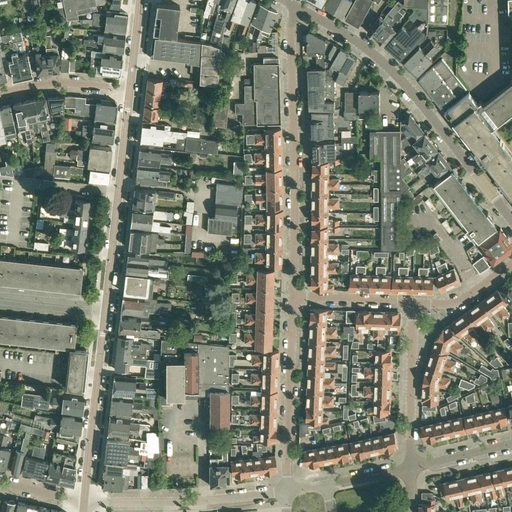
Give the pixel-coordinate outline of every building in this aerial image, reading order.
[(34,0),(36,6),(38,5),(39,10),(43,9),(41,0),(34,0)] [(65,22),(65,17),(61,0),(57,0),(62,18),(59,19),(60,23),(65,22)] [(61,0),(65,17),(77,15),(91,12),(90,6),(95,5),(94,0),(61,0)] [(207,0),(206,4),(204,9),(204,16),(207,17),(208,13),(212,14),(213,9),(214,9),(215,2),(215,1),(220,2),(220,0),(207,0)] [(209,43),(220,46),(221,44),(222,36),(223,32),(223,29),(224,26),(233,0),(220,0),(220,2),(218,6),(214,23),(211,33),(210,36),(209,43)] [(223,29),(223,32),(229,35),(235,19),(238,20),(245,0),(235,0),(226,27),(224,26),(223,29)] [(243,22),(238,33),(238,36),(242,37),(255,1),(253,0),(245,0),(238,20),(243,22)] [(331,8),(335,11),(340,2),(339,1),(339,0),(328,0),(325,5),(326,6),(326,7),(330,9),(331,8)] [(339,0),(339,1),(340,2),(335,11),(339,13),(338,14),(342,16),(343,15),(344,16),(352,0),(339,0)] [(345,18),(359,26),(373,0),(376,0),(380,2),(381,0),(353,0),(349,7),(350,8),(345,18)] [(429,0),(405,0),(405,4),(412,4),(415,9),(410,16),(386,45),(402,59),(428,31),(428,29),(428,22),(429,6),(429,0)] [(511,197),(511,152),(493,128),(511,113),(511,0),(508,0),(509,12),(511,11),(511,84),(485,105),(481,100),(478,103),(469,92),(444,111),(469,143),(471,144),(472,144),(473,144),(487,162),(497,175),(495,176),(511,198),(511,197)] [(156,3),(155,13),(155,14),(178,16),(179,6),(156,3)] [(257,37),(267,8),(258,3),(251,22),(256,24),(252,35),(256,37),(257,37)] [(405,4),(399,10),(389,22),(388,21),(384,26),(385,28),(381,33),(380,32),(376,37),(385,44),(396,29),(393,26),(395,23),(396,24),(405,12),(410,16),(415,9),(412,4),(405,4)] [(368,30),(376,37),(380,32),(381,33),(385,28),(384,26),(388,21),(389,22),(399,10),(394,6),(387,15),(387,16),(385,19),(380,15),(368,30)] [(446,23),(446,7),(429,6),(428,22),(446,23)] [(256,52),(266,52),(266,46),(266,45),(259,45),(259,43),(261,39),(263,34),(267,36),(276,12),(267,8),(257,37),(256,37),(256,52)] [(126,13),(118,12),(106,11),(106,15),(95,13),(95,16),(92,16),(92,18),(125,23),(126,13)] [(154,24),(156,24),(177,26),(178,16),(155,14),(154,23),(154,24)] [(124,32),(125,23),(92,18),(83,19),(82,23),(94,24),(105,25),(104,30),(124,32)] [(177,26),(156,24),(154,24),(152,34),(176,37),(177,26)] [(326,61),(326,54),(325,39),(310,30),(308,32),(308,43),(306,43),(307,48),(308,48),(308,55),(318,55),(318,58),(321,58),(320,68),(326,68),(326,61)] [(11,42),(21,40),(22,40),(20,31),(11,32),(10,33),(11,42)] [(93,40),(123,43),(124,34),(104,31),(103,35),(94,34),(93,40)] [(272,45),(266,46),(266,52),(278,51),(277,31),(271,31),(272,45)] [(3,44),(9,43),(11,42),(10,33),(4,34),(2,34),(1,34),(3,44)] [(44,36),(46,55),(48,72),(58,71),(57,64),(59,63),(58,51),(56,49),(53,47),(51,47),(50,35),(44,36)] [(219,55),(220,46),(209,43),(204,42),(201,41),(152,35),(150,57),(200,63),(199,82),(216,83),(219,55)] [(221,44),(220,46),(219,55),(227,56),(229,37),(222,36),(221,44)] [(122,53),(123,43),(93,40),(84,39),(83,43),(102,46),(101,50),(122,53)] [(339,47),(325,39),(326,54),(326,61),(330,63),(333,58),(339,47)] [(22,77),(32,75),(31,70),(29,62),(28,57),(27,53),(22,54),(22,52),(23,51),(21,40),(11,42),(12,48),(16,48),(22,77)] [(411,68),(435,44),(432,41),(423,50),(420,47),(405,62),(411,68)] [(435,44),(411,68),(417,75),(433,60),(430,57),(439,48),(435,44)] [(8,61),(11,74),(12,79),(22,77),(16,48),(12,48),(10,49),(13,60),(8,61)] [(341,48),(331,64),(340,69),(349,53),(341,48)] [(48,72),(46,55),(40,55),(39,53),(38,53),(38,49),(33,49),(33,56),(35,56),(37,73),(48,72)] [(120,64),(121,55),(101,53),(101,56),(90,55),(89,60),(120,64)] [(358,58),(349,53),(340,69),(335,79),(343,83),(358,58)] [(69,58),(61,58),(60,71),(67,72),(69,58)] [(254,71),(254,78),(259,78),(259,70),(270,70),(270,58),(263,58),(263,63),(254,63),(254,66),(251,66),(252,71),(254,71)] [(254,78),(254,85),(267,85),(267,76),(279,76),(278,65),(278,64),(278,58),(270,58),(270,70),(259,70),(259,78),(254,78)] [(455,98),(467,90),(443,59),(419,78),(441,106),(453,96),(455,98)] [(119,75),(120,64),(89,60),(89,65),(96,66),(96,64),(100,65),(99,68),(102,68),(101,75),(117,77),(119,75)] [(335,79),(340,69),(331,64),(329,68),(326,68),(320,68),(319,68),(309,69),(310,109),(335,110),(335,84),(335,82),(335,79)] [(279,81),(279,76),(267,76),(267,85),(254,85),(244,85),(244,98),(245,99),(254,100),(279,100),(279,97),(279,81)] [(147,78),(146,90),(160,92),(162,79),(147,78)] [(192,82),(170,78),(169,84),(191,87),(192,82)] [(163,92),(160,92),(146,90),(144,103),(158,104),(159,98),(163,98),(171,98),(177,98),(177,92),(163,92)] [(345,92),(345,111),(357,112),(357,92),(345,92)] [(370,123),(370,92),(360,92),(360,117),(366,117),(366,123),(370,123)] [(380,92),(370,92),(370,123),(371,158),(382,158),(382,131),(374,131),(374,114),(380,115),(380,92)] [(215,95),(212,125),(225,127),(229,96),(215,95)] [(64,107),(65,96),(64,96),(47,97),(51,112),(59,110),(59,113),(64,112),(64,107)] [(69,108),(75,108),(75,96),(65,96),(64,107),(69,108)] [(84,102),(85,97),(75,96),(75,108),(80,108),(115,113),(116,103),(114,101),(101,99),(100,104),(84,102)] [(37,99),(34,99),(40,130),(42,136),(43,141),(49,139),(45,117),(49,116),(45,97),(37,99)] [(34,99),(23,101),(27,121),(28,121),(33,120),(35,131),(40,130),(34,99)] [(235,114),(242,114),(242,110),(244,110),(256,110),(256,111),(280,111),(280,109),(279,101),(279,100),(254,100),(245,99),(246,103),(235,103),(235,114)] [(23,101),(13,104),(17,123),(19,132),(24,130),(24,133),(26,138),(31,137),(30,132),(28,121),(27,121),(23,101)] [(15,130),(10,104),(2,106),(1,106),(0,106),(0,114),(4,132),(15,130)] [(159,106),(144,105),(143,117),(168,120),(169,114),(158,113),(159,106)] [(114,122),(115,113),(80,108),(75,108),(74,113),(85,114),(95,116),(95,120),(114,122)] [(256,110),(244,110),(242,110),(242,114),(242,124),(280,124),(280,121),(280,113),(280,111),(256,111),(256,110)] [(310,111),(310,119),(324,119),(334,119),(333,112),(312,111),(310,111)] [(420,125),(419,123),(417,124),(410,115),(404,120),(413,132),(403,139),(403,148),(424,132),(420,128),(420,125)] [(71,129),(71,117),(64,117),(64,118),(63,118),(63,129),(71,129)] [(324,119),(310,119),(311,137),(312,137),(317,137),(331,136),(334,136),(334,119),(324,119)] [(93,126),(83,125),(79,124),(78,130),(83,130),(113,134),(114,124),(94,121),(93,126)] [(183,136),(186,136),(186,132),(169,130),(170,125),(142,122),(141,132),(176,137),(183,137),(183,136)] [(280,128),(264,128),(264,133),(254,133),(254,138),(281,138),(281,136),(281,134),(281,133),(280,133),(280,129),(280,128)] [(92,141),(112,143),(113,134),(83,130),(82,135),(92,136),(92,141)] [(382,158),(382,249),(402,249),(402,213),(402,202),(402,194),(402,179),(402,164),(402,159),(402,131),(382,131),(382,158)] [(141,132),(140,142),(161,145),(162,140),(176,142),(175,148),(184,149),(186,136),(183,136),(183,137),(176,137),(141,132)] [(410,152),(413,156),(432,141),(430,139),(430,137),(429,135),(427,135),(426,133),(414,142),(417,146),(410,152)] [(218,140),(186,136),(184,149),(217,153),(218,140)] [(264,148),(281,148),(281,143),(281,142),(281,140),(281,138),(254,138),(254,143),(264,143),(264,148)] [(434,144),(432,141),(413,156),(417,161),(424,155),(427,158),(438,149),(438,148),(438,147),(436,144),(434,144)] [(109,170),(108,170),(105,170),(53,163),(55,142),(45,142),(41,179),(52,180),(53,175),(69,177),(69,173),(89,175),(89,179),(108,182),(108,181),(107,181),(109,170)] [(337,160),(336,142),(312,142),(313,160),(328,160),(337,160)] [(70,153),(110,158),(111,148),(90,146),(89,150),(77,148),(77,150),(72,149),(69,151),(69,153),(70,153)] [(139,146),(138,156),(171,159),(171,154),(160,153),(160,149),(139,146)] [(254,158),(281,157),(281,155),(281,153),(281,152),(281,148),(264,148),(265,153),(254,153),(254,158)] [(430,164),(422,171),(418,174),(421,178),(446,159),(443,156),(444,154),(442,152),(440,152),(439,151),(427,161),(430,164)] [(110,158),(70,153),(69,158),(76,158),(76,159),(78,160),(77,164),(109,168),(110,158)] [(170,163),(171,159),(138,156),(137,164),(158,167),(159,162),(170,163)] [(265,167),(273,167),(281,167),(281,162),(281,161),(281,159),(281,157),(254,158),(254,162),(265,162),(265,167)] [(448,162),(446,159),(421,178),(425,183),(437,173),(440,176),(452,167),(451,166),(451,164),(450,162),(448,162)] [(339,160),(337,160),(328,160),(328,162),(315,162),(315,165),(313,165),(313,174),(328,174),(328,167),(333,167),(333,164),(339,164),(339,160)] [(11,164),(6,166),(0,167),(0,173),(0,175),(13,176),(11,164)] [(158,167),(137,164),(136,173),(169,176),(170,172),(158,170),(158,167)] [(402,179),(411,172),(406,166),(404,164),(403,164),(402,164),(402,179)] [(254,175),(255,179),(281,179),(281,174),(281,169),(265,169),(265,174),(254,175)] [(497,227),(492,221),(494,219),(488,212),(486,213),(452,170),(434,184),(468,227),(466,229),(471,236),(472,236),(477,243),(497,227)] [(169,176),(136,173),(135,182),(163,185),(164,181),(169,181),(169,176)] [(312,179),(312,184),(339,184),(339,179),(328,179),(328,174),(313,174),(313,179),(312,179)] [(281,179),(255,179),(255,184),(265,184),(265,189),(281,188),(281,184),(282,184),(281,179)] [(207,232),(230,234),(230,238),(240,239),(242,205),(241,204),(243,185),(217,183),(215,202),(214,217),(208,217),(207,232)] [(339,189),(339,184),(312,184),(312,189),(312,193),(328,193),(328,189),(339,189)] [(154,190),(135,188),(134,189),(135,189),(134,196),(133,205),(133,204),(133,206),(152,208),(154,190)] [(282,193),(281,188),(265,189),(265,194),(255,194),(255,198),(282,198),(282,193)] [(415,197),(408,189),(402,194),(402,202),(409,198),(411,200),(415,197)] [(312,198),(312,202),(339,203),(339,198),(328,198),(328,193),(312,193),(312,198)] [(88,212),(89,200),(84,200),(85,196),(76,195),(74,211),(88,212)] [(282,203),(282,198),(255,198),(255,203),(266,203),(266,208),(282,207),(282,203)] [(428,199),(425,201),(432,211),(435,208),(428,199)] [(339,207),(339,203),(312,202),(312,208),(312,212),(328,212),(328,207),(339,207)] [(167,211),(132,208),(131,218),(152,220),(152,218),(166,219),(167,211)] [(74,218),(73,223),(86,224),(88,212),(74,211),(70,210),(61,209),(58,209),(58,215),(64,215),(64,217),(74,218)] [(282,210),(274,210),(266,210),(266,215),(255,215),(255,219),(282,220),(282,218),(282,215),(282,210)] [(328,219),(328,212),(312,212),(312,222),(315,222),(315,224),(339,224),(339,220),(332,220),(332,219),(328,219)] [(151,225),(152,220),(131,218),(130,227),(169,231),(169,227),(151,225)] [(282,222),(282,220),(255,219),(255,224),(265,224),(265,229),(282,229),(282,225),(282,224),(282,222)] [(452,230),(445,221),(442,223),(449,233),(452,230)] [(86,224),(73,223),(72,229),(60,228),(59,233),(85,236),(86,224)] [(328,239),(328,232),(332,232),(332,231),(339,231),(339,227),(315,227),(315,230),(312,230),(312,239),(328,239)] [(508,238),(501,228),(481,242),(488,253),(508,238)] [(282,234),(282,229),(265,229),(265,234),(255,234),(254,238),(282,239),(282,237),(282,234)] [(158,234),(151,233),(130,230),(129,239),(156,242),(163,243),(164,239),(157,238),(158,234)] [(71,247),(84,248),(85,236),(59,233),(58,239),(64,239),(66,240),(65,246),(71,247)] [(433,235),(438,242),(441,239),(436,233),(433,235)] [(282,241),(282,239),(254,238),(254,243),(265,243),(265,248),(281,248),(281,244),(282,244),(282,243),(282,241)] [(511,243),(508,238),(488,253),(487,254),(494,263),(511,250),(511,243)] [(156,242),(129,239),(128,247),(149,250),(150,245),(156,246),(156,242)] [(328,244),(328,239),(312,239),(312,244),(312,248),(338,249),(339,244),(328,244)] [(437,252),(433,243),(428,244),(428,245),(430,254),(437,252)] [(281,253),(281,248),(265,248),(265,253),(254,253),(254,257),(281,258),(281,253)] [(312,253),(312,258),(328,258),(328,253),(338,253),(338,249),(312,248),(312,253)] [(165,260),(157,259),(148,258),(148,253),(134,252),(127,251),(126,261),(167,265),(167,262),(165,262),(165,260)] [(474,263),(480,273),(490,266),(483,256),(474,263)] [(0,257),(0,283),(80,292),(83,267),(45,263),(0,257)] [(265,267),(273,267),(281,267),(281,263),(281,258),(254,257),(254,262),(265,262),(265,267)] [(328,263),(328,258),(312,258),(312,263),(312,267),(338,268),(338,263),(328,263)] [(147,269),(148,264),(126,262),(125,272),(168,277),(169,270),(158,269),(158,271),(147,269)] [(446,263),(442,264),(452,286),(461,282),(455,268),(448,272),(447,269),(448,268),(446,263)] [(437,266),(439,272),(442,271),(444,274),(436,277),(442,291),(452,286),(442,264),(437,266)] [(357,291),(361,291),(361,266),(357,265),(356,272),(359,272),(359,275),(351,274),(350,290),(351,290),(357,290),(357,291)] [(371,291),(371,275),(364,275),(364,273),(366,272),(366,266),(361,266),(361,291),(363,291),(371,291)] [(379,275),(371,275),(371,291),(377,291),(381,291),(381,266),(377,266),(377,273),(379,273),(379,275)] [(386,266),(381,266),(381,291),(383,291),(391,291),(391,285),(391,275),(384,275),(384,273),(386,273),(386,266)] [(312,277),(327,277),(328,272),(338,272),(338,268),(312,267),(311,272),(312,272),(312,277)] [(400,292),(403,292),(404,267),(400,267),(399,274),(401,274),(401,276),(393,276),(392,292),(400,292)] [(409,267),(404,267),(403,292),(406,292),(413,292),(414,276),(406,276),(407,274),(409,274),(409,267)] [(421,277),(414,276),(413,292),(420,292),(420,293),(423,293),(424,268),(419,268),(419,274),(421,274),(421,277)] [(424,268),(423,293),(426,293),(433,293),(434,277),(426,277),(426,274),(428,274),(428,268),(424,268)] [(273,269),(267,269),(258,269),(257,275),(246,274),(246,278),(273,279),(273,269)] [(125,273),(123,292),(151,296),(152,281),(164,283),(165,278),(125,273)] [(327,284),(327,277),(312,277),(312,287),(314,287),(314,289),(314,290),(329,290),(334,290),(334,284),(327,284)] [(272,289),(273,279),(246,278),(246,283),(257,283),(257,288),(272,289)] [(511,284),(510,282),(507,284),(507,283),(502,287),(502,288),(511,302),(511,303),(511,305),(511,284)] [(272,289),(257,288),(257,293),(246,293),(246,297),(272,298),(272,289)] [(490,296),(505,318),(508,315),(503,307),(507,304),(498,291),(490,296)] [(143,297),(123,294),(121,304),(160,308),(160,302),(143,300),(143,297)] [(490,296),(482,302),(491,315),(495,312),(501,321),(505,318),(490,296)] [(272,308),(272,298),(246,297),(245,303),(256,303),(256,308),(272,308)] [(482,302),(474,307),(489,329),(493,326),(487,318),(491,315),(482,302)] [(121,304),(120,313),(148,316),(149,312),(159,313),(160,308),(121,304)] [(474,307),(466,313),(475,326),(479,323),(485,331),(489,329),(474,307)] [(271,310),(264,310),(256,309),(256,315),(245,315),(245,319),(271,320),(272,310),(271,310)] [(311,312),(311,320),(325,321),(326,315),(333,315),(333,311),(333,310),(328,310),(313,309),(313,312),(311,312)] [(346,316),(346,320),(346,322),(355,322),(355,311),(354,311),(349,311),(349,310),(347,310),(346,316)] [(357,311),(357,313),(357,314),(357,320),(356,333),(362,333),(362,327),(368,327),(368,311),(360,311),(357,311)] [(374,338),(378,338),(379,311),(374,311),(368,311),(368,327),(374,327),(374,338)] [(384,311),(379,311),(378,338),(383,338),(383,327),(389,328),(389,312),(384,312),(384,311)] [(401,312),(398,312),(389,312),(389,328),(395,328),(395,334),(399,334),(399,335),(400,335),(400,329),(401,312)] [(466,313),(459,318),(474,339),(477,337),(471,329),(475,326),(466,313)] [(0,340),(70,348),(68,369),(68,371),(67,377),(66,377),(64,388),(84,390),(86,373),(88,351),(74,349),(77,324),(0,315),(0,340)] [(149,318),(120,315),(119,324),(139,326),(140,321),(149,322),(149,323),(154,323),(154,319),(152,319),(149,318)] [(459,318),(455,321),(451,323),(460,336),(464,333),(470,342),(474,339),(459,318)] [(271,329),(271,320),(245,319),(245,324),(255,324),(255,329),(271,329)] [(310,326),(310,331),(336,332),(336,328),(325,327),(325,321),(311,320),(310,326)] [(119,324),(118,333),(159,337),(160,330),(148,329),(148,330),(139,329),(139,326),(119,324)] [(459,337),(450,324),(443,329),(442,330),(441,332),(439,334),(460,350),(463,346),(455,340),(459,337)] [(271,339),(271,329),(255,329),(255,334),(244,333),(244,338),(271,339)] [(310,341),(325,341),(325,337),(336,337),(336,332),(310,331),(310,336),(310,341)] [(194,334),(193,341),(201,342),(202,335),(194,334)] [(436,340),(433,347),(448,352),(449,348),(458,353),(460,350),(439,334),(437,337),(437,336),(436,338),(435,339),(436,340)] [(147,343),(137,342),(137,337),(118,335),(117,345),(146,348),(150,349),(150,344),(147,344),(147,343)] [(189,341),(161,338),(161,359),(165,359),(165,398),(184,398),(184,389),(199,389),(199,395),(205,395),(206,399),(206,400),(205,400),(205,406),(207,406),(207,408),(208,408),(207,406),(210,406),(210,424),(229,424),(228,345),(197,342),(194,341),(193,341),(192,345),(198,346),(197,349),(189,348),(189,341)] [(270,348),(271,339),(244,338),(244,343),(255,343),(255,348),(270,348)] [(325,341),(310,341),(309,345),(309,350),(336,351),(336,347),(325,346),(325,341)] [(145,359),(146,348),(117,345),(116,356),(130,357),(145,359)] [(430,357),(429,358),(454,366),(456,362),(446,359),(447,354),(432,349),(431,354),(430,354),(430,357)] [(278,355),(278,351),(262,350),(262,355),(251,355),(251,359),(278,360),(278,355)] [(309,360),(316,360),(324,360),(324,355),(335,356),(336,351),(309,350),(309,355),(309,360)] [(376,355),(376,361),(392,362),(392,354),(390,354),(390,351),(370,350),(370,355),(376,355)] [(160,360),(145,359),(130,357),(116,356),(114,369),(129,371),(129,363),(148,365),(146,377),(155,378),(159,378),(160,360)] [(497,357),(494,359),(500,366),(503,365),(497,357)] [(427,367),(441,372),(443,367),(453,371),(454,366),(429,358),(429,360),(428,360),(428,362),(428,363),(427,367)] [(495,367),(500,366),(494,359),(493,358),(489,362),(495,367)] [(278,365),(278,360),(251,359),(251,364),(261,364),(261,369),(278,370),(278,365)] [(309,361),(309,372),(324,372),(324,367),(335,368),(335,363),(309,361)] [(391,373),(392,362),(376,361),(376,368),(365,367),(365,372),(391,373)] [(424,376),(424,379),(449,383),(450,378),(440,377),(441,372),(427,367),(425,373),(425,372),(424,374),(424,376)] [(498,369),(500,378),(508,376),(506,367),(498,369)] [(493,368),(490,371),(497,377),(499,376),(498,369),(495,369),(493,368)] [(250,374),(250,379),(277,380),(278,374),(277,374),(278,370),(261,369),(261,374),(250,374)] [(492,380),(497,377),(490,371),(487,374),(490,376),(492,380)] [(308,381),(335,382),(335,378),(324,377),(324,372),(309,372),(308,381)] [(376,377),(375,382),(391,382),(391,373),(365,372),(365,377),(376,377)] [(478,378),(484,382),(487,380),(487,377),(481,373),(478,378)] [(136,378),(113,376),(112,385),(145,388),(145,383),(135,382),(136,378)] [(277,384),(277,380),(250,379),(250,383),(261,384),(261,389),(277,389),(277,384)] [(448,388),(449,383),(424,379),(423,382),(422,383),(423,384),(423,385),(423,390),(438,391),(438,386),(448,388)] [(334,387),(335,382),(308,381),(308,391),(323,391),(323,386),(334,387)] [(391,392),(391,382),(375,382),(375,387),(365,386),(365,391),(391,392)] [(145,388),(112,385),(111,394),(133,396),(134,392),(144,393),(145,388)] [(158,398),(158,388),(154,388),(147,387),(147,397),(158,398)] [(277,391),(269,391),(261,390),(260,396),(250,395),(250,400),(277,401),(277,396),(277,391)] [(438,403),(438,391),(423,390),(422,400),(425,400),(425,403),(424,403),(438,403)] [(323,396),(323,391),(308,391),(307,400),(334,401),(334,397),(323,396)] [(391,402),(391,392),(365,391),(364,395),(375,396),(375,402),(391,402)] [(48,409),(50,397),(50,396),(28,393),(26,407),(33,408),(33,406),(38,407),(48,409)] [(61,412),(81,414),(83,397),(63,394),(63,398),(53,397),(51,407),(62,408),(61,412)] [(131,403),(132,398),(111,396),(110,404),(141,407),(143,407),(144,403),(141,402),(141,404),(131,403)] [(277,406),(277,401),(250,400),(249,404),(260,405),(260,410),(276,410),(276,406),(277,406)] [(307,400),(307,411),(322,411),(323,405),(334,406),(334,401),(307,400)] [(391,402),(375,402),(375,408),(368,408),(368,413),(388,413),(388,411),(390,411),(391,402)] [(143,407),(141,407),(110,404),(109,413),(130,415),(130,411),(140,412),(149,413),(150,408),(143,407)] [(495,410),(498,425),(507,423),(506,421),(508,420),(505,407),(495,410)] [(249,419),(276,420),(276,415),(276,410),(260,410),(260,415),(249,414),(249,419)] [(495,410),(485,412),(488,427),(498,425),(495,410)] [(322,411),(307,411),(307,419),(309,419),(309,422),(328,423),(329,418),(322,417),(322,411)] [(478,429),(488,427),(485,412),(475,414),(478,429)] [(50,422),(80,425),(81,416),(61,414),(61,415),(60,415),(60,418),(50,417),(35,414),(35,419),(50,422)] [(468,432),(478,429),(475,414),(465,417),(468,432)] [(129,418),(119,417),(109,416),(108,425),(139,429),(149,430),(149,424),(129,422),(129,418)] [(452,419),(455,435),(466,432),(462,417),(452,419)] [(276,425),(276,420),(249,419),(249,423),(259,424),(259,429),(275,429),(276,425)] [(452,419),(442,422),(445,437),(449,436),(455,435),(452,419)] [(79,434),(80,425),(50,422),(49,426),(60,427),(60,430),(57,430),(56,434),(57,434),(69,438),(76,441),(78,441),(79,434)] [(443,438),(445,437),(442,422),(431,424),(435,439),(443,437),(443,438)] [(31,426),(26,425),(20,423),(18,428),(25,430),(29,432),(31,426)] [(428,441),(435,439),(431,424),(421,427),(424,440),(427,439),(428,441)] [(139,429),(108,425),(107,435),(127,438),(128,433),(138,434),(139,429)] [(29,432),(43,436),(44,431),(38,429),(31,426),(29,432)] [(9,431),(4,429),(0,446),(0,468),(4,470),(8,456),(12,457),(13,449),(5,447),(9,431)] [(275,439),(275,429),(259,429),(259,436),(252,436),(252,441),(273,442),(273,441),(273,439),(275,439)] [(134,446),(128,446),(128,441),(106,438),(105,449),(143,453),(144,453),(148,453),(148,452),(158,452),(158,448),(157,432),(146,432),(146,441),(135,440),(134,446)] [(397,446),(394,433),(384,435),(383,435),(387,450),(395,449),(394,446),(397,446)] [(55,440),(68,443),(69,438),(57,434),(55,440)] [(383,435),(372,438),(376,453),(379,452),(378,452),(387,450),(383,435)] [(16,450),(11,471),(19,473),(26,446),(28,438),(24,437),(22,443),(20,451),(16,450)] [(361,440),(365,455),(373,453),(373,454),(376,453),(372,438),(361,440)] [(350,442),(353,455),(356,455),(357,457),(365,455),(361,440),(350,442)] [(337,445),(340,460),(348,459),(348,456),(351,456),(350,450),(348,443),(337,445)] [(25,456),(21,473),(23,473),(25,475),(28,474),(29,475),(33,476),(34,471),(35,472),(36,465),(34,465),(36,459),(37,459),(40,447),(34,445),(31,457),(25,456)] [(337,445),(326,447),(329,462),(332,462),(340,460),(337,445)] [(42,460),(45,448),(40,447),(37,459),(36,459),(34,465),(36,465),(35,472),(34,471),(33,476),(36,476),(38,476),(39,478),(42,477),(44,478),(48,461),(42,460)] [(327,463),(329,462),(326,447),(315,449),(318,464),(326,463),(327,463)] [(142,459),(143,453),(105,449),(104,461),(126,463),(126,458),(142,459)] [(222,458),(210,458),(210,484),(212,484),(214,485),(216,485),(218,484),(225,484),(225,472),(227,472),(227,449),(222,449),(222,458)] [(310,466),(318,464),(315,449),(309,450),(305,451),(304,451),(307,464),(310,463),(310,466)] [(50,461),(45,479),(59,483),(66,454),(67,451),(63,450),(62,453),(53,450),(52,457),(51,457),(52,457),(53,459),(52,461),(50,461)] [(144,453),(143,465),(148,466),(159,467),(158,457),(158,453),(158,452),(148,452),(148,453),(144,453)] [(66,454),(59,483),(73,486),(75,467),(74,466),(76,456),(66,454)] [(275,456),(264,457),(265,472),(274,472),(273,469),(276,469),(275,456)] [(257,473),(265,472),(264,457),(253,458),(254,474),(257,474),(257,473)] [(253,458),(241,459),(243,475),(251,474),(252,474),(254,474),(253,458)] [(243,475),(241,459),(230,461),(232,474),(235,474),(235,476),(243,475)] [(122,473),(124,474),(127,474),(128,468),(136,468),(136,465),(104,462),(103,468),(103,472),(122,473)] [(511,467),(503,469),(506,484),(511,483),(511,488),(511,467)] [(501,486),(506,484),(503,469),(493,471),(499,497),(503,496),(501,486)] [(127,474),(124,474),(122,473),(103,472),(102,475),(102,479),(128,481),(129,474),(127,474)] [(482,474),(485,489),(490,488),(492,499),(497,498),(491,472),(482,474)] [(482,474),(473,476),(478,502),(483,501),(480,490),(485,489),(482,474)] [(474,503),(478,502),(473,476),(463,478),(467,494),(471,493),(474,503)] [(467,494),(463,478),(454,480),(457,496),(460,506),(464,505),(462,495),(467,494)] [(128,481),(102,479),(101,486),(103,489),(104,488),(108,488),(108,489),(112,489),(112,488),(121,488),(128,488),(128,481)] [(448,498),(457,496),(454,480),(440,483),(443,496),(447,495),(448,498)] [(422,498),(423,498),(423,499),(424,499),(424,503),(421,503),(421,506),(419,506),(418,511),(434,511),(435,499),(433,499),(433,494),(431,493),(422,493),(422,498)] [(13,500),(10,500),(9,501),(4,500),(1,511),(12,511),(14,506),(15,502),(14,502),(13,500)] [(25,511),(27,504),(17,502),(14,511),(25,511)]
